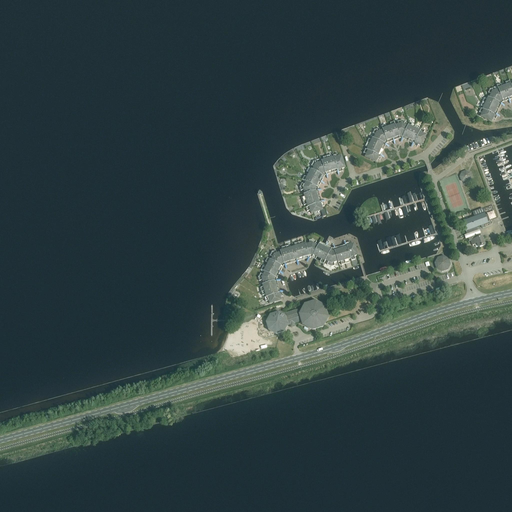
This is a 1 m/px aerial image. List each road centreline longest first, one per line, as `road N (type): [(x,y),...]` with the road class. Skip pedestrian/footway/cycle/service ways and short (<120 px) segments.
road 1 (primary): [(0,440),(475,300)]
road 2 (unclassified): [(475,300),(432,182)]
